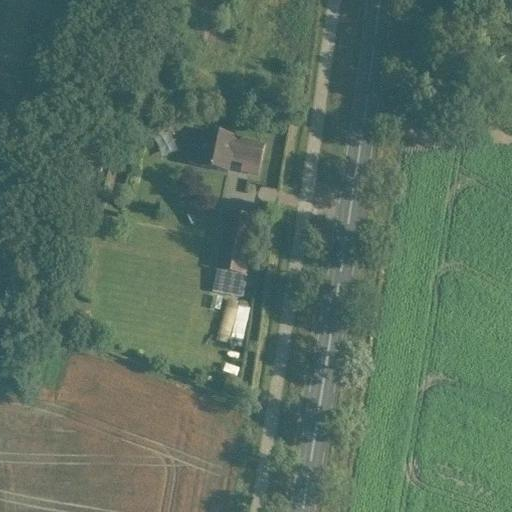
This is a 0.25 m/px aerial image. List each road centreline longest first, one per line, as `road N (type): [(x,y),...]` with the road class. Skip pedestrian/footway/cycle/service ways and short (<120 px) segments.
road 1 (secondary): [(379,0),(335,319)]
road 2 (unclassified): [(139,0),(85,197)]
road 3 (secondary): [(304,511),(335,319)]
